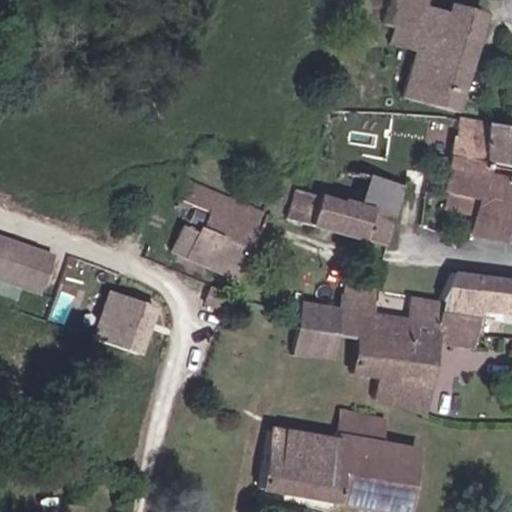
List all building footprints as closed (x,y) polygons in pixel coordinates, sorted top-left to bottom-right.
[(402,90),(457,106),(486,12),(449,0),(396,0),(391,20),(404,25),(422,31),(403,87),(402,90)] [(386,81),(403,87),(422,31),(404,25),(386,81)] [(486,158),(511,161),(511,128),(462,118),(457,140),(454,153),(486,158)] [(434,149),(454,153),(457,140),(436,136),(434,149)] [(476,230),(501,234),(510,176),(485,173),(486,158),(454,153),(448,187),(482,195),(479,209),(476,230)] [(393,215),(401,187),(326,161),(317,191),(393,215)] [(290,216),(385,246),(393,215),(317,191),(299,185),(290,216)] [(445,201),(479,209),(482,195),(448,187),(445,201)] [(240,276),(249,251),(250,247),(198,230),(196,234),(180,229),(172,254),(240,276)] [(0,282),(35,295),(47,262),(0,245),(0,282)] [(475,299),(496,301),(500,277),(458,270),(452,298),(450,306),(475,309),(475,299)] [(510,303),(511,303),(511,278),(500,277),(496,301),(510,303)] [(364,346),(373,304),(375,284),(351,280),(346,297),(336,307),(329,340),(351,344),(364,346)] [(373,304),(403,310),(408,290),(375,284),(373,304)] [(304,300),(336,307),(346,297),(307,288),(304,300)] [(450,306),(452,298),(408,290),(403,310),(410,311),(417,300),(437,304),(450,306)] [(88,340),(136,357),(151,312),(104,294),(88,340)] [(475,309),(508,314),(510,303),(496,301),(475,299),(475,309)] [(325,364),(329,340),(336,307),(304,300),(291,356),(325,364)] [(390,368),(425,374),(437,304),(417,300),(410,311),(403,310),(390,368)] [(364,346),(351,344),(345,375),(387,383),(390,368),(403,310),(373,304),(364,346)] [(400,411),(417,417),(425,374),(390,368),(387,383),(382,408),(400,411)] [(249,488),(376,511),(401,511),(413,453),(376,445),(381,422),(314,410),(309,440),(258,432),(254,461),(249,488)]
